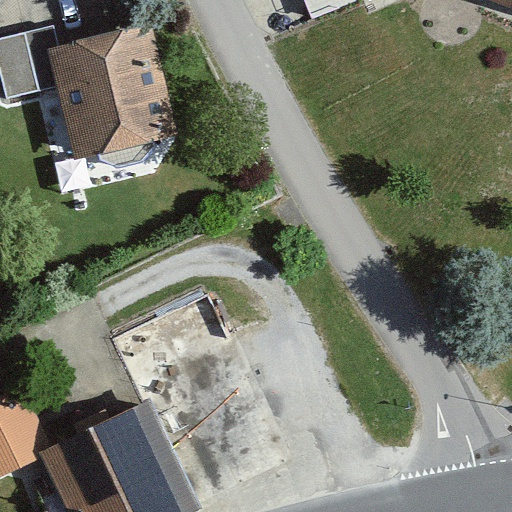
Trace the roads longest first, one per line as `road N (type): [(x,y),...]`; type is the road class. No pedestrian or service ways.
road 1 (residential): [(511,486),(222,0)]
road 2 (unknown): [(173,285),(224,274),(256,290),(352,511)]
